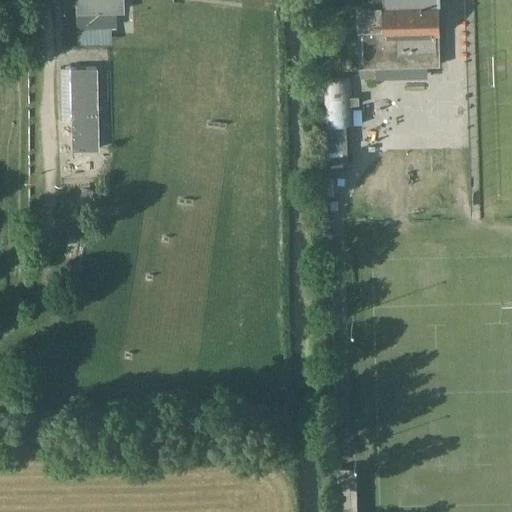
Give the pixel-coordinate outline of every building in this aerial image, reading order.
[(75,0),(76,11),(77,28),(116,27),(116,10),(120,10),(119,0),(75,0)] [(361,77),(368,77),(376,77),(376,66),(440,64),(439,33),(440,33),(439,2),(437,2),(436,0),(373,0),(374,5),(359,6),(360,66),(361,66),(361,77)] [(98,65),(68,67),(71,144),(100,143),(98,65)] [(360,104),(359,96),(352,96),(351,77),(320,79),(324,126),(347,124),(354,124),(353,104),(360,104)] [(324,126),(322,126),(324,167),(338,166),(349,166),(348,152),(347,124),(324,126)]
